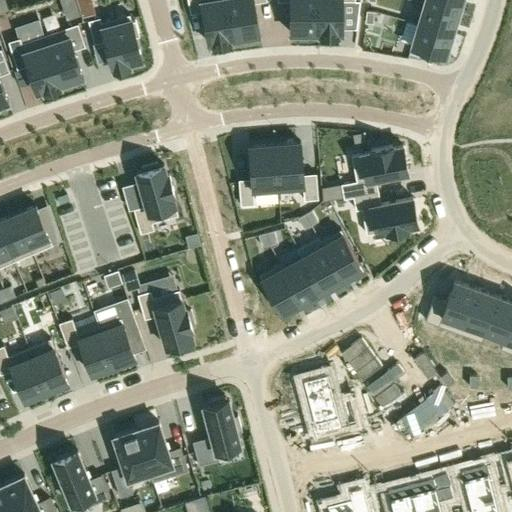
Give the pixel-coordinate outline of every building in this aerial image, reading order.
[(188,0),(190,11),(202,8),(208,40),(211,40),(212,42),(234,38),(234,36),(227,0),(188,0)] [(227,0),(234,36),(247,34),(248,37),(258,36),(257,32),(260,32),(254,0),(227,0)] [(290,0),(290,32),(317,31),(316,0),(290,0)] [(316,0),(317,31),(319,31),(319,34),(339,34),(339,31),(343,31),(342,0),(316,0)] [(424,0),(424,2),(458,12),(461,0),(424,0)] [(424,2),(418,23),(452,33),(458,12),(424,2)] [(373,22),(374,10),(366,9),(365,21),(373,22)] [(100,16),(88,19),(94,42),(106,39),(114,69),(130,64),(129,62),(142,59),(136,36),(140,35),(135,19),(132,20),(130,13),(101,20),(100,16)] [(78,22),(44,33),(60,83),(83,76),(74,49),(85,45),(78,22)] [(418,23),(411,45),(446,55),(452,33),(418,23)] [(44,33),(10,44),(17,67),(29,64),(37,90),(43,88),(44,91),(61,85),(60,83),(44,33)] [(1,47),(0,47),(0,103),(8,100),(0,77),(0,73),(10,70),(1,47)] [(352,133),(354,143),(366,141),(364,131),(352,133)] [(300,140),(275,142),(278,189),(303,187),(304,198),(318,197),(316,171),(303,173),(300,140)] [(251,176),(238,178),(241,203),(254,202),(253,192),(278,189),(275,142),(248,144),(251,176)] [(356,179),(341,182),(344,196),(378,189),(376,177),(408,170),(403,144),(393,146),(392,143),(371,147),(371,150),(352,154),(356,179)] [(146,204),(134,207),(141,232),(154,228),(152,221),(178,214),(173,195),(175,194),(169,172),(167,173),(164,163),(158,165),(157,161),(142,166),(143,169),(137,171),(146,204)] [(378,189),(344,196),(344,197),(353,195),(356,208),(362,207),(366,232),(386,229),(386,231),(408,227),(408,224),(418,222),(413,196),(381,202),(378,189)] [(36,204),(16,212),(33,252),(52,244),(36,204)] [(312,209),(305,213),(311,223),(318,219),(312,209)] [(16,212),(0,219),(0,226),(14,260),(33,252),(16,212)] [(305,213),(298,217),(304,227),(311,223),(305,213)] [(0,226),(0,265),(14,260),(0,226)] [(318,235),(342,279),(363,267),(341,228),(321,239),(318,235)] [(274,229),(267,231),(270,243),(278,241),(274,229)] [(267,231),(259,233),(262,245),(270,243),(267,231)] [(198,232),(186,235),(189,247),(201,244),(198,232)] [(318,235),(298,246),(322,290),(342,279),(318,235)] [(281,261),(280,261),(302,301),(322,290),(298,246),(297,247),(301,255),(283,265),(281,261)] [(280,261),(259,273),(281,313),(302,301),(280,261)] [(118,269),(105,274),(109,286),(122,281),(118,269)] [(136,269),(123,273),(128,290),(137,287),(141,286),(140,283),(136,269)] [(434,300),(426,323),(437,327),(441,315),(464,324),(478,286),(459,279),(455,278),(445,305),(434,300)] [(12,286),(4,289),(8,298),(16,295),(12,286)] [(478,286),(464,324),(486,332),(500,294),(478,286)] [(4,289),(0,291),(0,299),(1,301),(8,298),(4,289)] [(150,290),(138,293),(145,317),(157,313),(167,346),(173,344),(174,348),(189,343),(187,340),(193,338),(190,330),(193,329),(191,325),(195,324),(191,310),(187,311),(186,307),(184,308),(183,308),(178,290),(152,297),(150,290)] [(511,298),(500,294),(486,332),(509,340),(511,331),(511,298)] [(119,312),(98,320),(113,364),(116,363),(117,367),(133,361),(132,357),(136,356),(129,334),(140,330),(137,322),(128,297),(116,302),(119,312)] [(66,318),(59,321),(68,345),(80,341),(91,372),(95,371),(96,374),(112,369),(111,365),(113,364),(98,320),(75,328),(71,317),(66,318)] [(43,340),(29,346),(46,390),(68,381),(51,337),(43,340)] [(0,344),(0,372),(12,368),(24,398),(46,390),(29,346),(7,355),(2,344),(0,344)] [(328,371),(305,377),(315,416),(338,410),(341,422),(353,419),(347,395),(335,398),(328,371)] [(211,435),(193,440),(199,464),(219,458),(218,454),(242,447),(237,431),(242,430),(238,414),(233,415),(229,398),(227,399),(226,394),(208,399),(209,404),(204,405),(211,435)] [(159,420),(136,427),(150,471),(153,480),(176,472),(187,469),(180,446),(168,450),(159,420)] [(123,464),(111,468),(120,496),(133,492),(128,478),(150,471),(136,427),(113,435),(123,464)] [(78,449),(53,459),(60,475),(55,477),(62,493),(66,491),(71,501),(74,510),(110,495),(101,473),(89,478),(78,449)] [(488,469),(461,475),(470,511),(500,511),(493,483),(505,480),(499,457),(485,461),(488,469)] [(435,482),(412,488),(418,511),(444,511),(440,497),(452,494),(446,471),(433,474),(435,482)] [(24,473),(3,483),(16,511),(56,511),(49,496),(37,501),(24,473)] [(16,511),(3,483),(0,483),(0,511),(16,511)] [(387,486),(374,490),(379,511),(383,511),(392,510),(392,511),(418,511),(412,488),(389,494),(387,486)] [(353,504),(326,511),(369,511),(364,492),(351,496),(353,504)]
